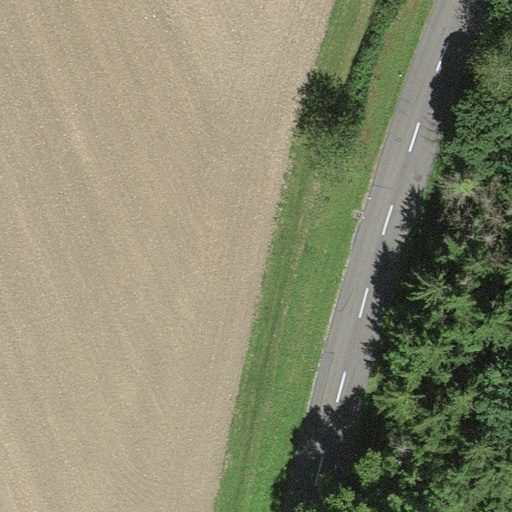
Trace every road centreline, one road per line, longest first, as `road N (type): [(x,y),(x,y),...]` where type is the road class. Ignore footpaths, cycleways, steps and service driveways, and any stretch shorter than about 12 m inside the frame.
road 1 (tertiary): [(463,0),(390,208),(315,511)]
road 2 (track): [(223,511),(315,111),(353,0)]
